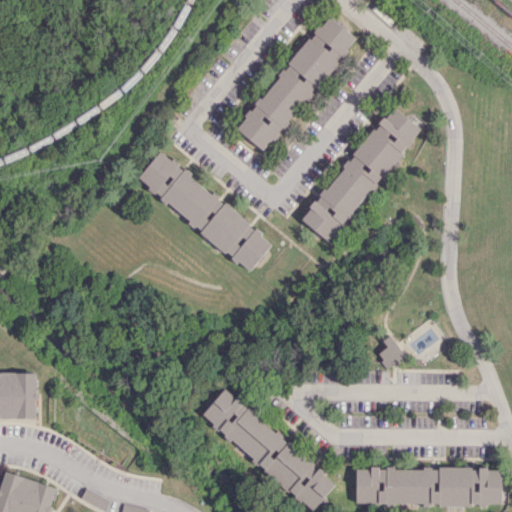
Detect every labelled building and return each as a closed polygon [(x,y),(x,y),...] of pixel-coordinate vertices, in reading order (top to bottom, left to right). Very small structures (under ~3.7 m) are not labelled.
[(355,37),(325,14),(236,129),(265,151),(336,59),(337,61),(355,37)] [(331,243),(419,126),(389,104),(302,221),(331,243)] [(136,180),(250,270),(273,241),(158,151),(136,180)] [(376,355),(389,368),(405,353),(388,335),(382,341),(386,345),(376,355)] [(0,372),(0,418),(36,418),(35,372),(0,372)] [(201,415),(312,510),(336,482),(224,388),(201,415)] [(355,504),(500,504),(501,468),(355,468),(355,504)] [(47,511),(56,487),(4,471),(0,484),(0,511),(47,511)] [(103,509),(108,498),(86,487),(80,499),(103,509)]
